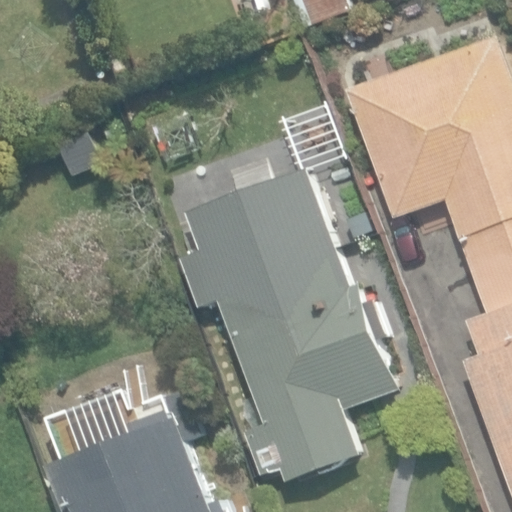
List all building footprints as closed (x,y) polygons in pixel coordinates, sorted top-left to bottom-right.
[(302,0),(312,28),(356,12),(351,0),(302,0)] [(485,346),(470,351),(511,467),(511,44),(506,26),(356,80),(400,209),(451,192),(493,304),(473,311),(485,346)] [(61,137),(78,178),(113,164),(96,123),(61,137)] [(292,483),(368,456),(350,410),(405,389),(384,339),(393,336),(380,299),(371,302),(365,283),(358,285),(313,168),(277,181),(268,156),(231,170),(239,195),(192,212),(206,251),(185,259),(204,309),(224,301),(270,424),(249,431),(265,476),(287,469),(292,483)] [(64,466),(80,511),(237,511),(233,499),(224,502),(192,417),(184,420),(180,409),(144,422),(148,432),(118,443),(117,438),(69,455),(72,463),(64,466)]
